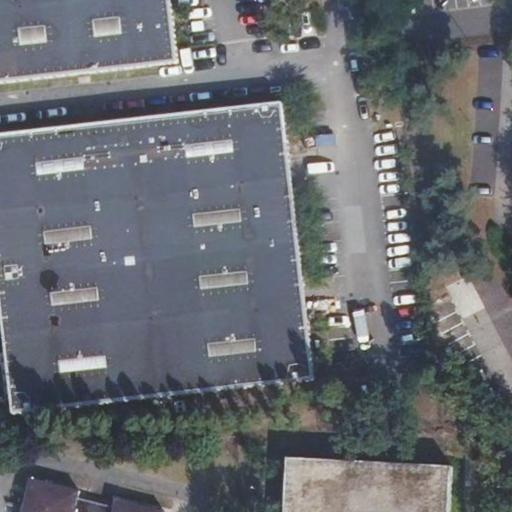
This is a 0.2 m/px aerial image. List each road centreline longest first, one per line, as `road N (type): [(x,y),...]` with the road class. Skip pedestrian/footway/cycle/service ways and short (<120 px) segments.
road 1 (unknown): [(0,494),(6,484),(52,474),(117,477),(181,511)]
road 2 (unknown): [(511,385),(458,275)]
